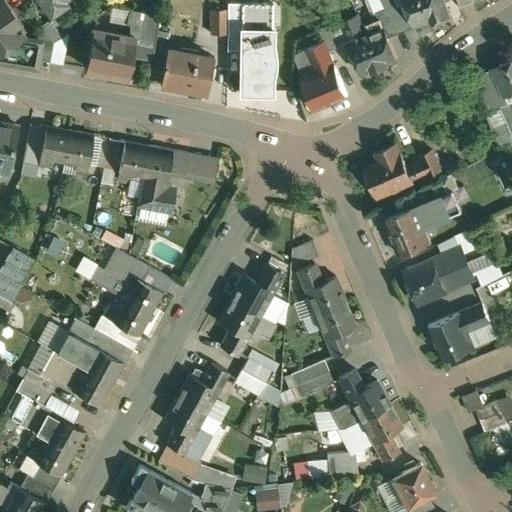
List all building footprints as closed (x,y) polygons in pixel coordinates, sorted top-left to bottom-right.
[(23,24),(5,0),(0,0),(0,56),(35,62),(36,58),(40,38),(39,37),(24,35),(19,28),(22,27),(21,26),(23,24)] [(35,0),(37,2),(39,0),(42,0),(51,12),(64,3),(61,0),(35,0)] [(408,2),(400,5),(397,0),(384,0),(388,9),(399,34),(419,26),(418,23),(417,24),(408,2)] [(451,12),(446,0),(407,0),(408,2),(417,24),(418,23),(433,17),(434,19),(451,12)] [(239,90),(239,93),(242,93),(242,92),(269,92),(269,93),(272,93),(272,90),(271,91),(271,71),(272,71),(272,69),(271,69),(271,52),(272,52),(272,50),(271,50),(272,30),(273,30),(273,27),(272,27),(272,3),(265,3),(265,2),(262,2),(262,3),(227,3),(227,39),(241,39),(240,90),(239,90)] [(225,8),(211,8),(211,33),(225,33),(225,8)] [(160,15),(129,9),(127,20),(131,21),(129,31),(156,36),(157,29),(160,15)] [(399,34),(388,9),(376,14),(379,21),(381,20),(389,39),(399,34)] [(315,16),(296,24),(308,51),(327,43),(315,16)] [(367,34),(359,16),(343,23),(365,75),(398,60),(389,39),(381,20),(379,21),(370,25),(373,32),(367,34)] [(63,35),(53,17),(41,24),(45,29),(53,41),(63,35)] [(129,31),(98,26),(91,31),(84,62),(89,68),(128,75),(132,54),(152,58),(153,54),(156,36),(129,31)] [(53,41),(45,29),(39,33),(39,37),(40,38),(36,58),(49,61),(53,41)] [(170,32),(157,29),(156,36),(153,54),(164,56),(166,47),(168,47),(170,32)] [(63,35),(53,41),(49,61),(62,63),(68,33),(68,32),(63,35)] [(327,43),(308,51),(317,74),(303,80),(316,110),(349,96),(327,43)] [(168,47),(166,47),(164,56),(160,79),(160,81),(207,89),(214,56),(168,47)] [(164,56),(153,54),(152,58),(148,77),(160,79),(164,56)] [(511,58),(493,67),(494,69),(474,78),(488,111),(501,106),(511,130),(511,129),(511,58)] [(18,124),(0,120),(0,164),(0,165),(9,166),(18,124)] [(38,124),(30,123),(27,139),(35,140),(38,124)] [(70,130),(46,126),(39,164),(51,166),(52,159),(64,161),(70,130)] [(93,135),(70,130),(64,161),(76,164),(74,171),(86,173),(93,135)] [(109,138),(101,137),(98,152),(106,154),(109,138)] [(117,140),(109,138),(106,154),(114,155),(117,140)] [(148,145),(125,140),(117,179),(129,181),(131,174),(142,177),(148,145)] [(189,152),(148,145),(142,177),(137,202),(170,209),(174,188),(165,187),(169,166),(185,170),(189,152)] [(397,145),(377,153),(380,161),(368,166),(370,170),(368,171),(368,173),(368,176),(369,177),(370,180),(373,183),(375,183),(381,196),(422,178),(415,164),(407,168),(397,145)] [(434,151),(414,160),(415,164),(422,178),(442,169),(434,151)] [(455,192),(440,199),(448,217),(463,211),(455,192)] [(440,199),(387,222),(401,253),(432,240),(426,227),(448,217),(440,199)] [(312,239),(292,247),(290,265),(317,254),(312,239)] [(34,259),(11,246),(0,265),(0,294),(11,301),(34,259)] [(461,247),(406,270),(419,300),(470,278),(472,273),(461,247)] [(286,265),(271,256),(266,265),(282,274),(286,265)] [(335,276),(322,281),(314,263),(298,270),(315,312),(345,300),(335,276)] [(266,265),(256,282),(244,276),(232,298),(260,314),(282,274),(266,265)] [(170,277),(156,270),(153,276),(166,284),(170,277)] [(220,290),(229,296),(242,276),(233,270),(220,290)] [(162,291),(128,273),(123,282),(129,286),(123,297),(150,312),(162,291)] [(288,294),(281,293),(280,308),(284,310),(286,310),(288,294)] [(294,295),(288,294),(286,310),(284,323),(296,319),(293,307),(294,295)] [(150,312),(123,297),(117,308),(110,304),(104,315),(139,334),(150,312)] [(260,314),(232,298),(219,321),(231,328),(222,344),(238,353),(260,314)] [(345,300),(315,312),(332,354),(349,347),(341,329),(355,324),(345,300)] [(484,302),(431,325),(445,358),(476,345),(470,330),(492,321),(484,302)] [(280,308),(273,306),(268,315),(283,321),(284,310),(280,308)] [(116,340),(92,326),(87,336),(126,358),(132,348),(116,340)] [(124,362),(69,330),(57,352),(112,383),(124,362)] [(134,341),(120,333),(116,340),(131,348),(134,341)] [(291,338),(282,341),(286,353),(295,351),(291,338)] [(57,352),(54,350),(42,371),(100,404),(112,383),(57,352)] [(262,357),(250,350),(245,358),(246,359),(241,368),(266,383),(273,371),(265,367),(270,360),(263,356),(262,357)] [(206,373),(197,368),(193,375),(190,373),(177,396),(205,412),(228,372),(212,363),(206,373)] [(266,383),(241,368),(234,381),(260,395),(266,383)] [(55,384),(29,369),(23,379),(50,394),(55,384)] [(327,370),(295,384),(300,396),(333,382),(327,370)] [(377,380),(364,387),(355,370),(339,378),(354,406),(361,419),(390,403),(377,380)] [(496,384),(467,394),(481,431),(511,419),(511,391),(501,396),(496,384)] [(205,412),(177,396),(164,419),(176,426),(167,443),(183,452),(205,412)] [(345,403),(330,411),(340,429),(345,428),(361,419),(354,406),(348,409),(345,403)] [(390,403),(361,419),(383,459),(399,450),(389,433),(402,426),(390,403)] [(92,417),(78,409),(74,417),(88,424),(92,417)] [(84,432),(49,413),(44,423),(50,427),(44,436),(73,452),(84,432)] [(44,436),(34,431),(27,444),(30,446),(25,455),(40,464),(41,462),(61,473),(73,452),(44,436)] [(193,463),(165,447),(158,460),(186,475),(193,463)] [(355,451),(327,453),(329,477),(357,475),(355,451)] [(61,473),(41,462),(40,464),(33,476),(39,479),(53,487),(61,473)] [(247,462),(244,479),(267,482),(270,466),(247,462)] [(415,466),(414,462),(404,467),(406,471),(393,478),(407,504),(407,505),(428,494),(435,490),(421,463),(415,466)] [(192,492),(140,463),(131,480),(138,484),(125,507),(143,511),(180,511),(187,500),(192,492)] [(53,487),(39,479),(34,487),(48,495),(53,487)] [(293,503),(291,481),(281,482),(282,504),(293,503)] [(220,511),(231,488),(205,482),(203,490),(201,495),(202,496),(201,497),(192,492),(187,500),(208,511),(220,511)] [(38,511),(44,502),(10,483),(4,493),(11,497),(5,507),(14,511),(38,511)] [(257,491),(260,510),(282,506),(279,487),(257,491)] [(428,494),(407,505),(407,504),(395,510),(395,511),(423,511),(435,506),(428,494)] [(14,511),(5,507),(0,503),(0,511),(14,511)]
